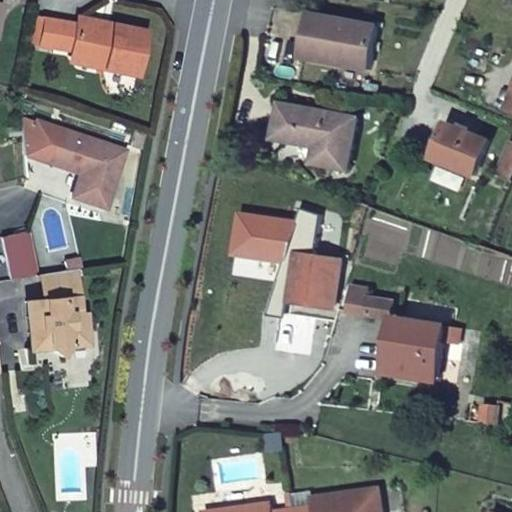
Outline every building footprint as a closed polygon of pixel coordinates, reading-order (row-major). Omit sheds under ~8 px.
[(312,15),(305,52),(340,59),(339,65),(371,71),(380,29),(312,15)] [(28,43),(72,51),(82,65),(133,76),(140,70),(148,32),(78,19),(77,26),(66,24),(33,17),(28,43)] [(340,59),(305,52),(304,58),(339,65),(340,59)] [(467,65),(484,72),(488,59),(472,52),(467,65)] [(358,120),(281,105),(275,139),(317,149),(314,165),(349,172),(358,120)] [(15,109),(0,109),(0,112),(2,137),(17,136),(15,109)] [(56,128),(20,117),(22,154),(46,161),(56,128)] [(447,122),(433,158),(476,176),(491,140),(447,122)] [(102,205),(117,148),(56,128),(46,161),(78,170),(70,196),(102,205)] [(498,172),(511,178),(511,142),(498,172)] [(363,227),(369,206),(362,204),(349,199),(343,221),(363,227)] [(0,237),(9,277),(23,274),(34,273),(25,231),(0,237)] [(289,299),(337,307),(343,260),(330,258),(296,253),(289,299)] [(75,269),(38,272),(41,298),(78,293),(75,269)] [(78,293),(41,298),(31,299),(37,347),(55,345),(63,355),(68,343),(88,341),(84,308),(79,309),(78,293)] [(448,325),(397,317),(389,370),(439,378),(448,325)] [(482,421),(499,423),(501,406),(484,404),(482,421)] [(314,505),(295,508),(295,511),(382,511),(379,488),(313,497),(314,505)] [(273,503),(207,511),(206,511),(295,511),(295,508),(275,511),(273,503)]
